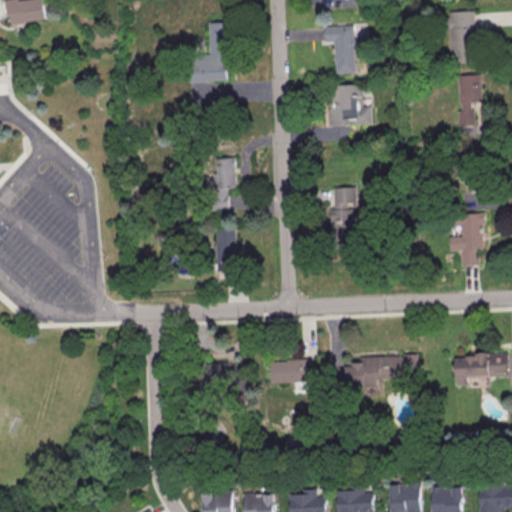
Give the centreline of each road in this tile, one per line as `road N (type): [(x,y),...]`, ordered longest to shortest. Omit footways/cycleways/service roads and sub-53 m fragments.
road 1 (residential): [(511,299),(132,313)]
road 2 (residential): [(290,308),(277,0)]
road 3 (residential): [(153,313),(156,461),(174,511)]
